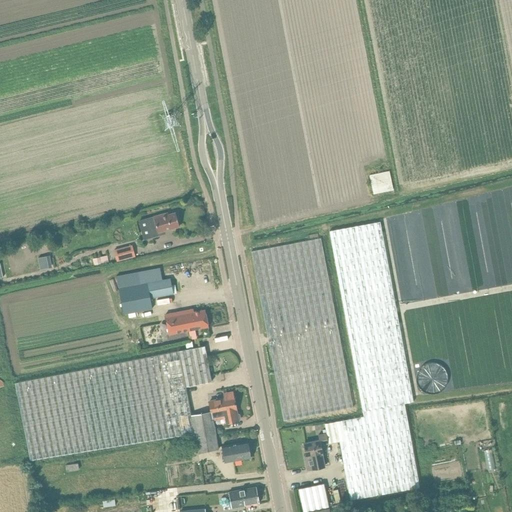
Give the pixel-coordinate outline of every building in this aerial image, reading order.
[(390,176),(368,181),(372,203),(394,199),(390,176)] [(179,226),(175,213),(168,215),(167,213),(147,218),(152,237),(160,234),(159,232),(179,226)] [(330,231),(345,314),(396,304),(381,221),(330,231)] [(339,332),(338,328),(321,238),(251,251),(269,344),(339,332)] [(135,257),(133,245),(114,250),(117,261),(135,257)] [(38,258),(40,270),(52,267),(49,255),(38,258)] [(100,257),(92,258),(94,265),(102,263),(100,257)] [(119,288),(147,282),(163,280),(161,267),(117,275),(119,288)] [(163,280),(147,282),(150,298),(173,294),(170,278),(163,280)] [(150,298),(147,282),(119,288),(124,314),(152,309),(150,298)] [(364,417),(406,409),(405,404),(414,402),(396,304),(345,314),(364,417)] [(193,309),(186,310),(188,319),(189,320),(191,330),(208,327),(205,310),(194,312),(193,309)] [(170,334),(191,330),(189,320),(188,319),(186,310),(166,314),(170,334)] [(137,321),(133,321),(134,325),(133,325),(137,346),(142,345),(138,325),(159,321),(158,316),(137,320),(137,321)] [(339,332),(269,344),(283,421),(353,408),(339,332)] [(204,346),(178,351),(185,387),(211,382),(204,346)] [(195,433),(191,416),(185,387),(178,351),(15,384),(30,460),(195,433)] [(211,412),(211,413),(223,410),(223,412),(236,409),(233,392),(226,394),(227,398),(209,402),(211,412)] [(236,410),(236,409),(223,412),(223,410),(211,413),(213,419),(224,417),(225,423),(238,421),(236,410)] [(336,422),(340,441),(351,500),(420,487),(406,409),(364,417),(336,422)] [(216,436),(213,419),(211,413),(211,412),(191,416),(195,433),(196,439),(216,436)] [(326,434),(328,443),(329,443),(340,441),(336,422),(325,424),(327,434),(326,434)] [(328,443),(326,434),(318,435),(319,440),(304,443),(307,457),(308,461),(306,461),(307,470),(324,467),(320,444),(328,443)] [(216,436),(196,439),(198,451),(218,447),(216,436)] [(226,463),(241,460),(251,458),(248,442),(223,446),(226,463)] [(78,463),(65,466),(67,472),(79,470),(78,463)] [(303,511),(305,511),(329,507),(324,484),(299,489),(303,511)] [(246,489),(242,490),(228,492),(231,508),(245,506),(249,505),(259,503),(256,487),(246,489)]
